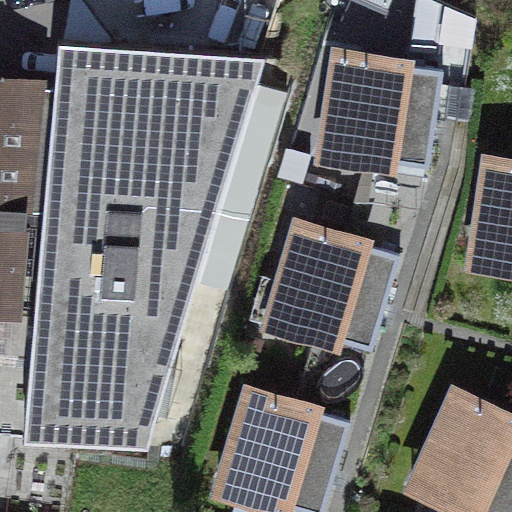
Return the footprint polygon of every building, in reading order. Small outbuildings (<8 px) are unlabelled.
[(265,55),(57,42),(27,439),(148,451),(265,55)] [(333,50),(317,165),(396,177),(398,161),(427,165),(440,74),(412,70),(413,61),(333,50)] [(41,85),(0,81),(0,323),(19,325),(41,85)] [(511,159),(484,155),(465,272),(511,279),(511,159)] [(294,220),(261,334),(338,355),(342,341),(372,350),(398,257),(370,249),(372,242),(294,220)] [(244,384),(211,500),(253,511),(293,511),(295,507),(311,511),(321,511),(346,424),(322,417),(325,408),(244,384)] [(511,511),(511,413),(452,386),(402,495),(440,511),(511,511)]
